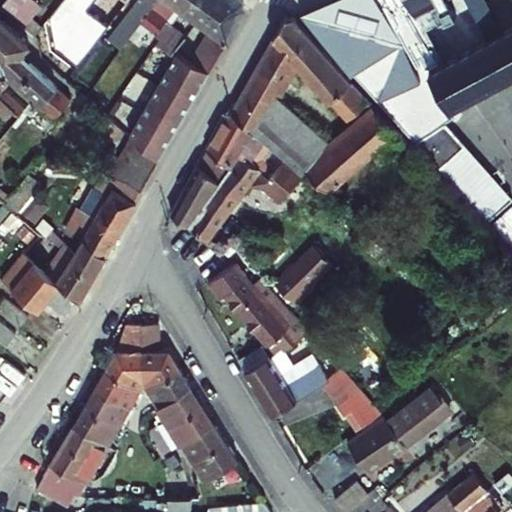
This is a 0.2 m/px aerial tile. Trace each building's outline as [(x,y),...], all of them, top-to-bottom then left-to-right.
[(30,0),(8,0),(7,1),(21,11),(30,0)] [(128,0),(83,0),(90,6),(94,0),(112,0),(110,3),(121,11),(126,4),(128,0)] [(155,6),(147,0),(128,0),(126,4),(145,19),(155,6)] [(166,157),(235,36),(248,4),(246,0),(215,0),(204,18),(210,22),(192,53),(185,49),(138,131),(139,132),(166,157)] [(191,0),(187,6),(204,18),(215,0),(191,0)] [(417,7),(412,0),(382,0),(406,39),(415,35),(433,65),(446,57),(417,7)] [(412,0),(417,7),(429,0),(439,0),(444,9),(461,0),(412,0)] [(489,0),(469,0),(488,35),(504,28),(489,0)] [(169,16),(155,6),(145,19),(160,30),(169,16)] [(0,10),(0,48),(2,50),(6,44),(19,55),(25,48),(34,35),(1,9),(0,10)] [(289,14),(234,109),(257,129),(286,154),(296,163),(304,170),(307,167),(315,175),(312,178),(324,187),(326,185),(333,191),(331,193),(342,203),(354,192),(342,183),(375,153),(387,142),(395,150),(407,139),(376,105),(330,146),(313,161),(267,119),(278,101),(300,65),(349,118),(370,98),(297,15),(294,13),(289,14)] [(175,21),(169,16),(160,30),(166,34),(178,44),(188,31),(175,21)] [(511,23),(504,28),(488,35),(508,74),(511,71),(511,23)] [(383,24),(352,39),(373,79),(402,64),(383,24)] [(415,35),(406,39),(425,68),(448,106),(508,74),(488,35),(446,57),(433,65),(415,35)] [(47,51),(59,62),(70,51),(57,40),(47,51)] [(10,79),(15,74),(8,68),(19,55),(6,44),(2,50),(0,48),(0,79),(4,74),(10,79)] [(15,74),(57,109),(66,98),(57,90),(64,82),(25,48),(19,55),(8,68),(15,74)] [(73,90),(64,82),(57,90),(66,98),(73,90)] [(278,101),(267,119),(313,161),(330,146),(278,101)] [(209,147),(235,164),(244,152),(262,167),(271,173),(278,165),(264,153),(269,149),(252,135),(257,129),(234,109),(231,106),(209,147)] [(511,194),(511,188),(447,117),(415,135),(481,206),(489,215),(489,216),(511,194)] [(116,172),(124,174),(150,184),(166,157),(139,132),(116,172)] [(387,142),(375,153),(383,162),(395,150),(387,142)] [(235,164),(209,147),(174,211),(191,225),(235,164)] [(208,238),(262,167),(244,152),(235,164),(191,225),(208,238)] [(262,167),(251,182),(265,182),(282,197),(305,170),(304,170),(296,163),(286,154),(278,165),(271,173),(262,167)] [(72,224),(88,232),(112,251),(150,184),(124,174),(101,213),(85,204),(72,224)] [(511,202),(494,219),(511,238),(511,202)] [(68,280),(87,296),(112,251),(88,232),(80,245),(73,240),(55,269),(68,280)] [(35,251),(49,263),(59,251),(45,239),(35,251)] [(315,243),(276,280),(292,298),(332,262),(327,257),(332,252),(325,244),(321,249),(315,243)] [(30,248),(8,274),(12,278),(46,305),(68,280),(55,269),(49,263),(35,251),(30,248)] [(237,261),(212,282),(224,299),(229,294),(235,300),(256,284),(237,261)] [(0,294),(12,278),(8,274),(0,267),(0,294)] [(264,277),(256,284),(235,300),(278,352),(286,350),(295,349),(307,340),(301,331),(297,334),(281,314),(290,307),(264,277)] [(2,306),(25,323),(35,313),(12,294),(2,306)] [(122,336),(112,355),(145,374),(147,370),(147,308),(131,309),(132,335),(122,336)] [(162,308),(147,308),(147,370),(151,375),(186,353),(174,335),(164,334),(162,308)] [(265,343),(241,358),(247,368),(271,353),(265,343)] [(271,353),(247,368),(276,414),(326,382),(346,413),(351,410),(370,396),(345,368),(330,379),(314,354),(296,365),(286,350),(278,352),(271,353)] [(198,372),(186,353),(151,375),(154,380),(163,394),(198,372)] [(112,355),(101,374),(135,394),(145,374),(112,355)] [(210,390),(198,372),(163,394),(174,412),(210,390)] [(101,374),(91,393),(125,412),(135,394),(101,374)] [(389,416),(354,441),(372,469),(409,443),(443,417),(435,406),(445,398),(436,386),(391,420),(389,416)] [(222,408),(210,390),(174,412),(187,431),(222,408)] [(91,393),(81,411),(116,430),(125,412),(91,393)] [(370,396),(351,410),(363,429),(366,426),(383,410),(370,396)] [(445,398),(435,406),(443,417),(454,409),(445,398)] [(234,426),(222,408),(187,431),(198,448),(234,426)] [(81,411),(70,431),(105,450),(116,430),(81,411)] [(246,443),(234,426),(198,448),(210,466),(246,443)] [(47,474),(70,488),(85,464),(95,469),(105,450),(70,431),(47,474)] [(70,488),(76,491),(84,477),(89,481),(95,469),(85,464),(70,488)] [(424,511),(394,511),(383,498),(365,511),(460,511),(489,487),(475,469),(424,511)] [(367,476),(342,496),(354,511),(365,511),(383,498),(389,493),(381,484),(376,488),(367,476)] [(92,499),(104,500),(105,483),(93,482),(92,499)] [(104,500),(116,500),(117,483),(105,483),(104,500)] [(116,500),(128,500),(129,483),(117,483),(116,500)] [(128,500),(140,500),(140,483),(129,483),(128,500)] [(140,500),(151,500),(152,484),(140,483),(140,500)] [(237,511),(282,498),(272,483),(220,500),(227,510),(237,511)] [(151,500),(164,501),(164,484),(152,484),(151,500)] [(164,501),(174,501),(174,484),(164,484),(164,501)] [(174,501),(186,501),(186,484),(174,484),(174,501)] [(186,501),(199,501),(199,485),(186,484),(186,501)] [(199,501),(212,502),(213,490),(209,485),(199,485),(199,501)] [(496,511),(504,506),(489,487),(460,511),(496,511)]
